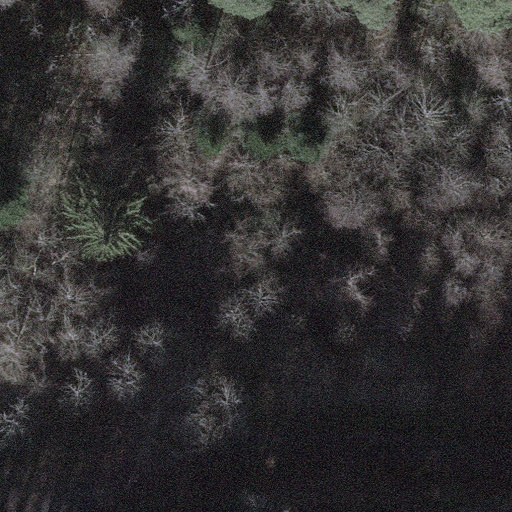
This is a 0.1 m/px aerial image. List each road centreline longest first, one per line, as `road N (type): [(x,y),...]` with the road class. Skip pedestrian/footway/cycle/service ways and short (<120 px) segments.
road 1 (track): [(56,511),(120,463),(393,433),(511,453)]
road 2 (track): [(120,463),(0,462)]
